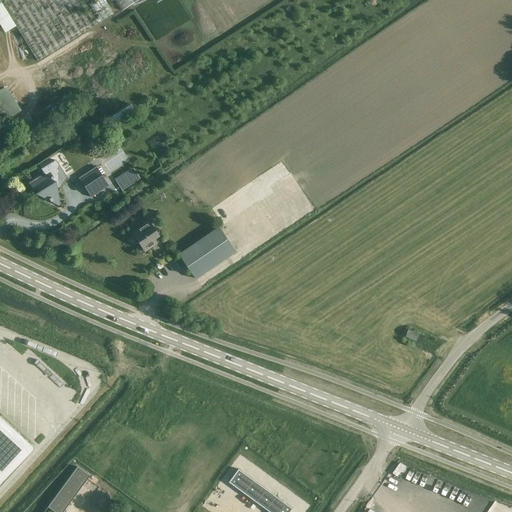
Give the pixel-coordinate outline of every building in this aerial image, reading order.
[(15,26),(37,61),(114,14),(104,0),(0,0),(0,25),(4,32),(15,26)] [(114,0),(120,10),(138,0),(114,0)] [(0,107),(8,120),(21,111),(5,87),(0,90),(0,107)] [(44,173),(28,183),(33,190),(36,194),(35,194),(45,199),(45,198),(48,196),(50,198),(49,199),(50,201),(51,200),(52,203),(54,204),(55,202),(58,200),(59,200),(57,188),(66,177),(74,172),(61,151),(53,156),(38,165),(41,169),(44,173)] [(90,171),(78,178),(86,189),(91,197),(108,186),(96,167),(90,171)] [(266,183),(269,187),(288,176),(287,174),(276,180),(272,172),(254,183),(257,188),(266,183)] [(149,242),(158,235),(148,221),(132,233),(133,234),(133,235),(132,235),(131,236),(131,237),(130,238),(130,239),(130,240),(131,241),(131,242),(132,243),(133,243),(133,244),(134,244),(135,244),(136,244),(138,244),(139,243),(144,251),(152,246),(149,242)] [(237,251),(220,226),(180,254),(197,279),(237,251)] [(409,329),(406,337),(417,341),(420,334),(409,329)] [(0,487),(25,461),(33,452),(34,451),(35,450),(35,449),(34,448),(33,447),(25,440),(0,416),(0,487)] [(406,467),(401,464),(394,474),(400,477),(406,467)] [(52,511),(62,511),(89,476),(77,467),(47,508),(52,511)] [(270,511),(290,511),(293,509),(239,469),(229,482),(270,511)]
